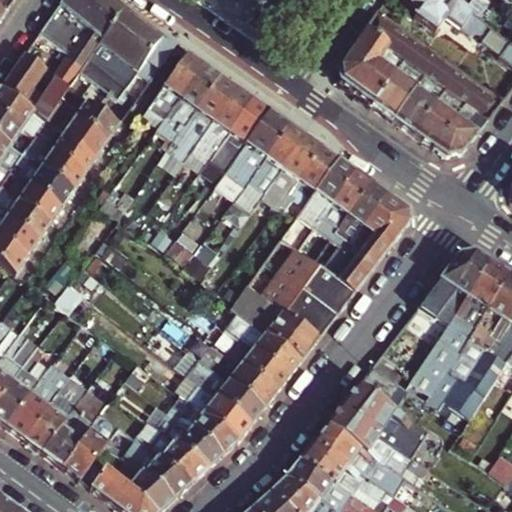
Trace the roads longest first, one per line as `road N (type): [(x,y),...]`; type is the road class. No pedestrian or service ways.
road 1 (residential): [(209,511),(281,441),(456,206)]
road 2 (secondary): [(279,86),(456,206)]
road 3 (secondary): [(162,0),(279,86)]
